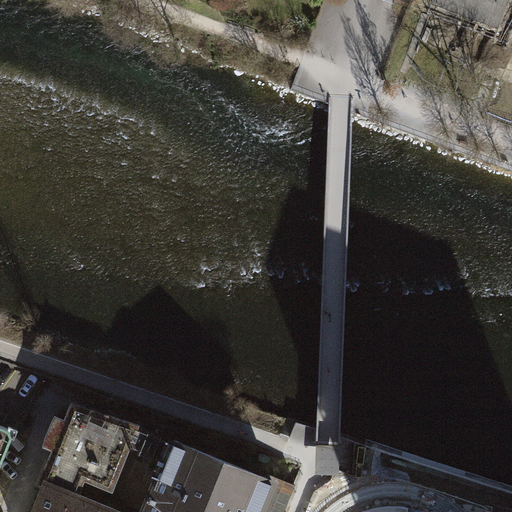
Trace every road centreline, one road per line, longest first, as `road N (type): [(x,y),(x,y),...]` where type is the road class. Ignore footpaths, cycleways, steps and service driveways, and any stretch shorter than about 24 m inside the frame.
road 1 (track): [(0,350),(314,461)]
road 2 (track): [(303,58),(145,0)]
